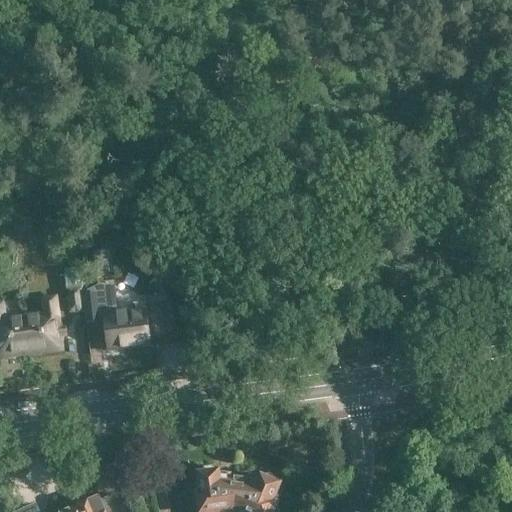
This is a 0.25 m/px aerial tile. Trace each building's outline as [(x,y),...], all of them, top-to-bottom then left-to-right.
[(93,254),(98,276),(113,273),(108,251),(93,254)] [(84,312),(78,264),(64,266),(69,313),(84,312)] [(88,322),(106,320),(109,344),(122,343),(123,348),(147,345),(144,315),(118,318),(115,290),(85,294),(88,322)] [(43,300),(45,316),(25,319),(29,354),(61,350),(60,342),(61,342),(63,338),(62,330),(59,328),(58,328),(55,299),(43,300)] [(0,357),(29,354),(25,319),(3,321),(1,305),(0,305),(0,357)] [(234,511),(239,478),(218,476),(218,472),(213,472),(213,470),(210,468),(204,469),(202,471),(202,474),(198,474),(200,488),(196,488),(199,511),(234,511)] [(279,484),(275,483),(276,480),(275,477),(269,475),(266,476),(265,478),(261,477),(259,481),(239,478),(234,511),(272,511),(278,498),(274,497),(279,484)] [(121,511),(115,495),(100,501),(98,498),(64,511),(121,511)]
